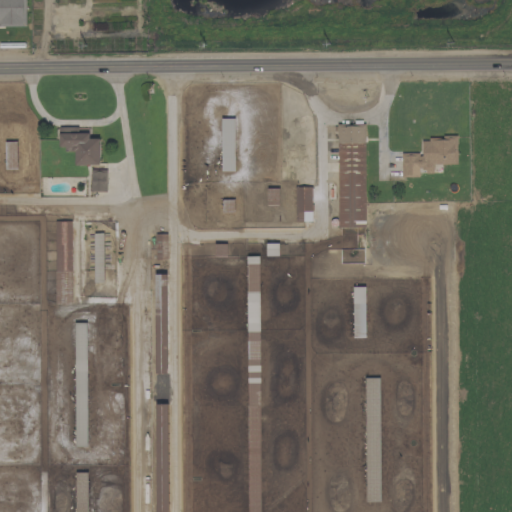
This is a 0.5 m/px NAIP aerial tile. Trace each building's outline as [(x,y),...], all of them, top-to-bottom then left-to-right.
[(0,0),(0,25),(26,25),(25,0),(0,0)] [(222,171),(235,171),(235,118),(221,118),(222,171)] [(366,227),(364,124),(337,124),(338,227),(366,227)] [(75,165),(100,164),(99,138),(89,138),(89,132),(78,132),(78,127),(58,127),(59,149),(75,149),(75,165)] [(401,153),(401,177),(419,177),(419,171),(433,171),(433,164),(457,164),(456,137),(421,138),(422,153),(401,153)] [(5,169),(17,169),(17,141),(5,141),(5,169)] [(91,192),(107,191),(106,169),(90,170),(91,192)] [(295,221),(311,221),(311,186),(295,187),(295,221)] [(72,304),(71,221),(54,221),(56,304),(72,304)] [(380,501),(379,377),(365,378),(365,501),(380,501)] [(157,511),(168,511),(167,404),(156,404),(157,511)] [(87,511),(88,472),(76,472),(75,511),(87,511)]
